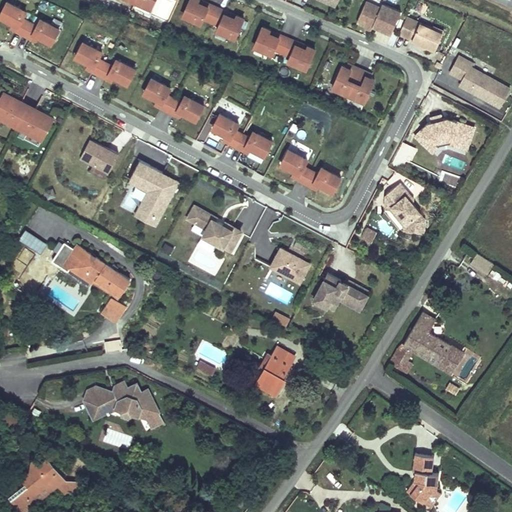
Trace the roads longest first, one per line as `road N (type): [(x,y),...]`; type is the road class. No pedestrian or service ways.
road 1 (residential): [(0,54),(316,216),(338,218),(355,205),(410,96),(413,73),(401,60),(262,0)]
road 2 (residential): [(3,374),(127,356),(308,458)]
road 3 (unclassified): [(366,371),(511,138)]
road 4 (residential): [(366,371),(511,475)]
